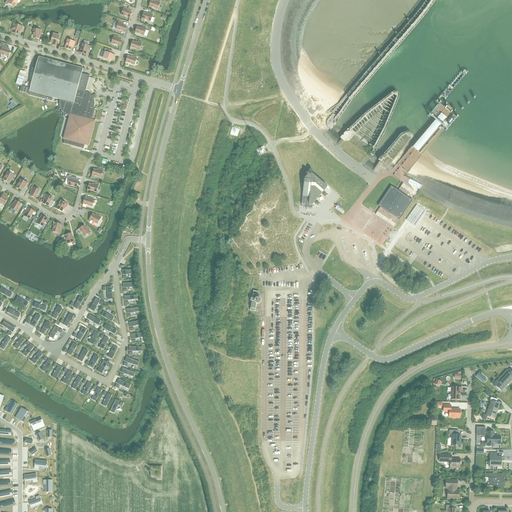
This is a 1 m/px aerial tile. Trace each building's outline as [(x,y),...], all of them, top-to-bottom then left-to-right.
[(157,10),(160,2),(156,1),(156,3),(151,1),(148,7),(157,10)] [(127,9),(123,8),(121,15),(129,18),(132,12),(126,11),(127,9)] [(148,15),(143,13),(141,19),(150,22),(152,14),(149,13),(148,15)] [(121,33),(124,34),(126,26),(121,25),(122,23),(118,22),(116,29),(122,31),(121,33)] [(12,33),(18,35),(20,30),(21,30),(23,26),(15,24),(12,33)] [(143,36),(146,28),(142,27),(142,29),(137,27),(135,33),(143,36)] [(31,35),(31,38),(31,39),(39,39),(39,33),(41,33),(41,30),(33,29),(33,35),(31,35)] [(53,34),(50,43),(53,43),(52,45),(56,46),(59,36),(53,34)] [(120,46),(122,41),(117,39),(117,37),(113,36),(111,43),(120,46)] [(65,48),(71,50),(72,45),(74,46),(75,42),(67,40),(65,48)] [(139,50),(141,43),(138,42),(137,43),(132,41),(130,47),(139,50)] [(0,45),(0,47),(1,48),(0,52),(0,54),(8,57),(10,51),(6,50),(7,47),(2,45),(3,43),(1,42),(0,45)] [(80,53),(86,55),(87,49),(89,50),(90,46),(82,44),(80,53)] [(115,55),(110,53),(111,51),(105,48),(103,52),(102,51),(100,57),(103,58),(111,61),(112,59),(114,59),(115,55)] [(127,56),(125,62),(134,65),(137,58),(133,56),(132,58),(127,56)] [(94,102),(94,99),(92,96),(90,94),(88,93),(85,92),(89,76),(82,74),(83,68),(38,57),(33,76),(28,95),(52,101),(52,98),(61,100),(60,103),(61,106),(62,109),(64,112),(67,114),(69,115),(63,139),(64,139),(63,144),(83,149),(84,145),(88,146),(95,121),(92,120),(95,109),(93,108),(94,105),(94,102)] [(91,175),(100,178),(103,170),(99,169),(98,171),(93,169),(91,175)] [(302,196),(301,206),(306,207),(312,208),(312,205),(313,204),(321,193),(327,187),(312,174),(312,172),(312,170),(310,169),(309,170),(308,173),(308,174),(307,173),(306,174),(307,175),(304,178),(302,196)] [(13,179),(15,176),(8,172),(3,180),(8,183),(11,178),(13,179)] [(66,178),(65,183),(65,184),(67,185),(76,188),(78,182),(74,181),(75,178),(68,176),(67,179),(66,178)] [(16,187),(21,191),(24,186),(26,187),(27,183),(20,179),(16,187)] [(94,185),(89,184),(87,190),(96,192),(98,185),(95,184),(94,185)] [(399,220),(412,200),(405,196),(399,191),(396,190),(391,186),(377,205),(379,206),(381,208),(395,218),(399,220)] [(35,199),(39,190),(32,187),(30,190),(32,191),(29,196),(35,199)] [(0,203),(0,204),(0,206),(2,208),(3,206),(4,206),(8,198),(6,197),(7,195),(3,193),(1,198),(0,197),(0,203)] [(52,198),(45,194),(43,198),(45,198),(42,203),(48,206),(52,198)] [(90,200),(84,198),(83,204),(91,207),(94,199),(90,198),(90,200)] [(9,207),(16,212),(21,204),(16,200),(13,205),(11,204),(9,207)] [(56,209),(62,212),(64,207),(66,208),(68,204),(61,201),(56,209)] [(22,215),(29,219),(34,211),(28,208),(26,213),(24,212),(22,215)] [(97,224),(101,217),(98,215),(97,217),(92,214),(89,219),(97,224)] [(37,219),(35,223),(42,227),(47,219),(41,216),(39,220),(37,219)] [(53,222),(53,223),(52,225),(54,226),(52,232),(60,234),(61,230),(59,230),(60,224),(53,222)] [(87,230),(84,225),(79,229),(84,236),(91,232),(88,229),(87,230)] [(72,239),(71,233),(65,235),(67,244),(75,242),(74,238),(72,239)] [(12,294),(1,288),(0,289),(0,292),(10,298),(12,294)] [(251,301),(249,310),(255,311),(257,304),(258,304),(260,303),(260,300),(259,298),(258,298),(259,292),(253,291),(252,298),(251,298),(250,301),(251,301)] [(28,303),(17,297),(15,301),(26,307),(28,303)] [(77,310),(83,299),(79,297),(73,307),(77,310)] [(93,311),(100,301),(96,298),(89,309),(93,311)] [(45,311),(46,307),(35,303),(33,307),(45,311)] [(56,319),(62,309),(58,306),(52,317),(56,319)] [(20,314),(9,308),(7,312),(18,318),(20,314)] [(114,318),(103,312),(101,316),(111,322),(114,318)] [(34,327),(40,317),(36,314),(30,325),(34,327)] [(67,327),(73,316),(69,314),(63,325),(67,327)] [(100,321),(90,315),(87,319),(98,325),(100,321)] [(15,328),(4,321),(1,325),(6,328),(7,329),(13,332),(15,328)] [(44,335),(50,324),(46,322),(40,333),(44,335)] [(117,330),(106,324),(104,328),(114,335),(117,330)] [(53,339),(59,328),(55,326),(49,337),(53,339)] [(80,341),(86,330),(82,328),(76,338),(80,341)] [(93,345),(99,334),(95,331),(88,342),(93,345)] [(0,348),(3,350),(10,339),(7,337),(3,342),(2,343),(0,346),(0,348)] [(17,350),(25,340),(22,337),(17,342),(16,343),(13,347),(17,350)] [(103,350),(109,339),(105,337),(99,347),(103,350)] [(71,356),(77,345),(73,343),(67,354),(71,356)] [(26,357),(34,347),(30,344),(26,350),(26,349),(25,350),(22,354),(26,357)] [(112,359),(118,348),(114,346),(107,357),(112,359)] [(82,362),(88,351),(84,349),(78,360),(82,362)] [(34,364),(43,354),(39,351),(35,356),(34,357),(31,361),(34,364)] [(92,368),(99,358),(95,355),(88,366),(92,368)] [(139,362),(126,357),(125,362),(131,364),(132,365),(132,364),(137,366),(139,362)] [(45,373),(52,362),(48,359),(44,365),(43,366),(44,366),(41,370),(45,373)] [(101,374),(107,363),(103,360),(97,371),(101,374)] [(56,379),(62,368),(58,365),(55,371),(54,371),(54,372),(51,377),(56,379)] [(135,373),(122,368),(121,372),(127,375),(128,375),(133,377),(135,373)] [(511,375),(511,374),(511,370),(509,368),(506,371),(507,372),(495,385),(501,391),(511,378),(511,375)] [(66,384),(72,373),(68,371),(65,377),(64,377),(64,378),(62,382),(66,384)] [(75,390),(82,379),(78,377),(74,383),(74,382),(74,383),(71,388),(75,390)] [(130,385),(119,379),(117,383),(123,386),(123,387),(124,387),(128,389),(130,385)] [(85,396),(92,384),(88,382),(84,388),(84,389),(81,394),(85,396)] [(447,395),(447,398),(448,399),(451,399),(459,400),(459,396),(459,392),(460,392),(461,387),(451,387),(451,395),(448,394),(447,395)] [(95,402),(102,390),(98,388),(94,394),(94,393),(93,394),(94,394),(91,399),(95,402)] [(106,407),(112,395),(107,393),(104,400),(104,401),(102,405),(106,407)] [(484,414),(482,419),(486,420),(487,416),(494,418),(499,404),(496,403),(497,399),(490,397),(489,401),(491,401),(486,415),(484,414)] [(117,408),(119,401),(115,399),(110,411),(114,413),(116,408),(116,409),(117,408)] [(6,407),(4,410),(11,414),(17,404),(12,401),(8,408),(6,407)] [(443,405),(443,411),(448,412),(449,413),(449,417),(452,417),(452,418),(455,418),(455,417),(459,418),(459,415),(460,415),(461,414),(460,412),(460,409),(450,409),(451,405),(443,405)] [(21,407),(15,418),(22,422),(26,417),(24,415),(26,411),(21,407)] [(35,420),(29,422),(33,430),(44,426),(41,420),(36,422),(35,420)] [(476,427),(476,436),(485,436),(485,428),(476,427)] [(449,435),(451,435),(451,445),(460,446),(460,438),(461,435),(458,435),(458,431),(449,430),(449,435)] [(487,431),(487,445),(493,446),(493,443),(500,444),(500,436),(494,435),(494,432),(487,431)] [(502,466),(502,456),(497,456),(497,452),(490,452),(490,466),(502,466)] [(450,465),(449,468),(455,468),(455,467),(459,467),(460,459),(451,459),(451,455),(439,455),(439,461),(448,462),(448,464),(449,465),(450,465)] [(35,460),(34,468),(38,468),(38,466),(46,467),(47,461),(35,460)] [(148,466),(144,462),(143,464),(150,470),(150,475),(150,476),(151,477),(152,478),(153,478),(154,478),(157,480),(161,481),(162,466),(148,466)] [(504,474),(485,473),(484,477),(484,482),(488,483),(488,486),(493,486),(493,485),(496,485),(496,487),(503,487),(503,478),(504,478),(504,474)] [(36,474),(24,475),(25,481),(33,480),(33,482),(37,482),(36,474)] [(51,480),(43,480),(43,484),(45,484),(45,492),(51,492),(51,480)] [(457,488),(457,481),(445,480),(445,488),(447,488),(447,491),(447,499),(454,500),(454,498),(458,498),(459,492),(455,492),(455,488),(457,488)] [(36,499),(29,502),(31,508),(42,504),(39,496),(35,497),(36,499)] [(14,500),(0,504),(2,509),(15,505),(14,500)]
